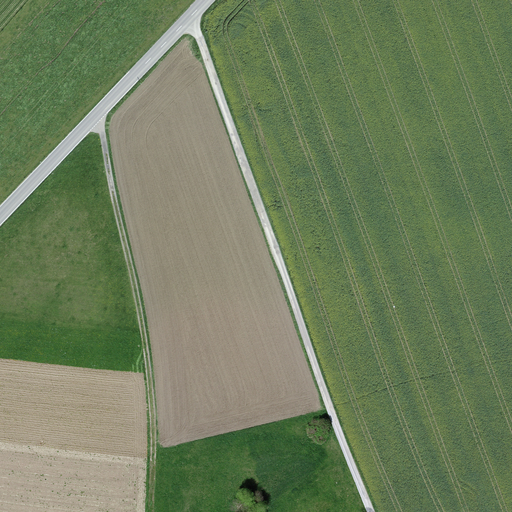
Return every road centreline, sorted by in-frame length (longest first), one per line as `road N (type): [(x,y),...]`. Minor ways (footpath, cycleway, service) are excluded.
road 1 (track): [(371,511),(190,15)]
road 2 (track): [(153,511),(147,365),(93,118)]
road 3 (tertiary): [(205,0),(0,217)]
